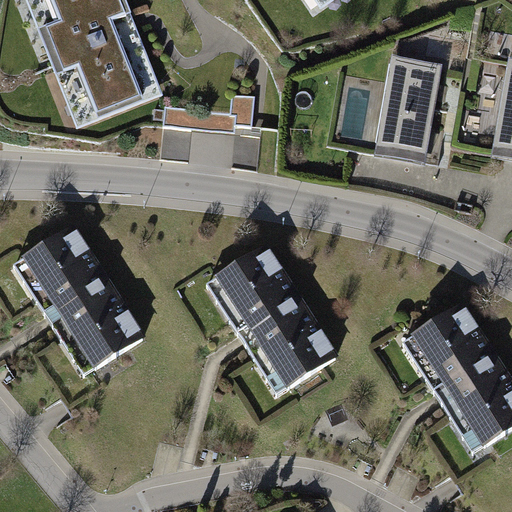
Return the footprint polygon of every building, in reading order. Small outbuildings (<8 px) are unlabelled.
[(120,0),(20,0),(70,128),(157,95),(120,0)] [(443,69),(391,60),(377,152),(429,160),(443,69)] [(511,62),(510,62),(496,153),(511,155),(511,62)] [(194,131),(254,136),(257,98),(235,96),(233,115),(169,110),(165,161),(191,164),(194,131)] [(17,262),(98,388),(153,353),(72,227),(17,262)] [(206,283),(287,409),(342,374),(261,248),(206,283)] [(405,332),(486,457),(511,440),(511,377),(460,297),(405,332)]
